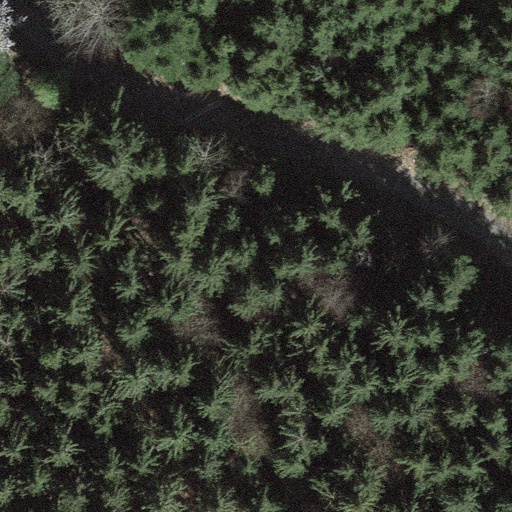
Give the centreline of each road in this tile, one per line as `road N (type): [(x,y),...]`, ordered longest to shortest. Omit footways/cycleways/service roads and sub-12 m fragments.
road 1 (track): [(10,0),(164,241),(295,489),(297,511)]
road 2 (track): [(14,0),(178,108),(423,186),(511,244)]
